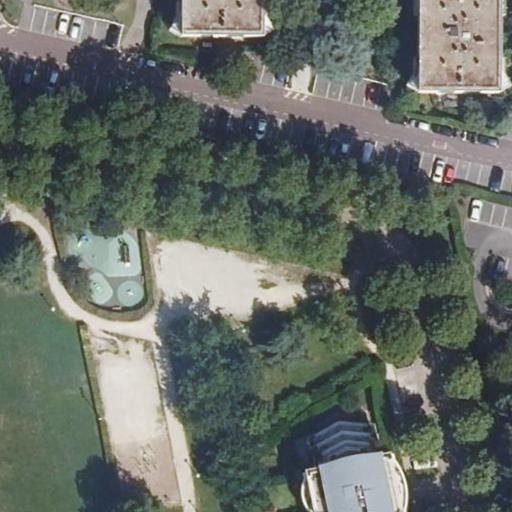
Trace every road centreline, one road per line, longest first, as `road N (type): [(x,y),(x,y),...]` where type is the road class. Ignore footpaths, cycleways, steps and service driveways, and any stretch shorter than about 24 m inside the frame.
road 1 (residential): [(0,150),(369,231),(396,250),(415,274),(465,511)]
road 2 (residential): [(0,43),(511,159)]
